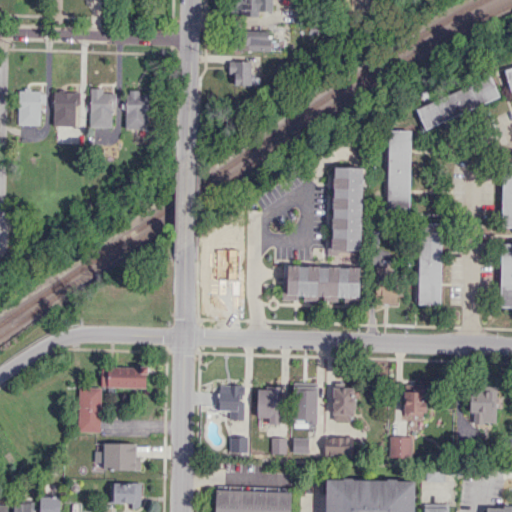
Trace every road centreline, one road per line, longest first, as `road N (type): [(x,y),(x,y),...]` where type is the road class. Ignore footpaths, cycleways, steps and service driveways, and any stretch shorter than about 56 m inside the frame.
road 1 (residential): [(511,345),(184,336)]
road 2 (residential): [(185,255),(177,511)]
road 3 (residential): [(511,133),(474,141),(472,344)]
road 4 (residential): [(194,44),(0,35)]
road 5 (residential): [(194,0),(188,153)]
